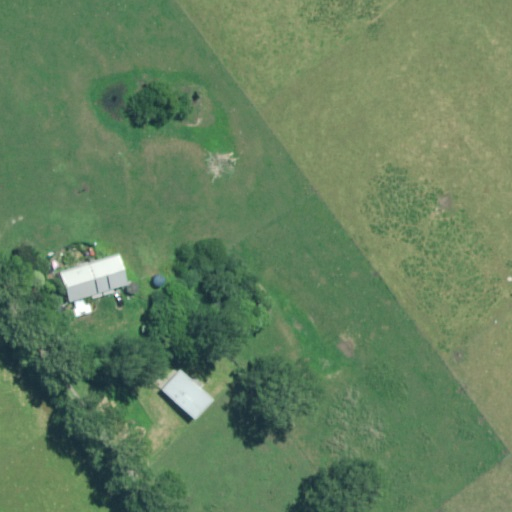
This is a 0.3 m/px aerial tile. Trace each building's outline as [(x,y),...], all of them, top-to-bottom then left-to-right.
[(163,281),(144,247),(137,251),(156,285),(163,281)] [(123,285),(114,256),(57,273),(66,303),(123,285)] [(123,286),(123,288),(123,289),(124,290),(124,292),(125,293),(126,294),(127,294),(128,295),(130,295),(131,295),(132,295),(134,295),(135,294),(136,294),(137,293),(138,291),(138,290),(139,289),(139,288),(139,286),(138,285),(138,284),(137,283),(136,282),(135,281),(134,280),(132,280),(131,280),(130,280),(128,280),(127,281),(126,282),(125,283),(124,284),(124,285),(123,286)] [(209,400),(199,390),(203,386),(195,379),(191,383),(177,370),(158,391),(190,421),(209,400)] [(155,390),(149,383),(140,391),(147,398),(155,390)]
